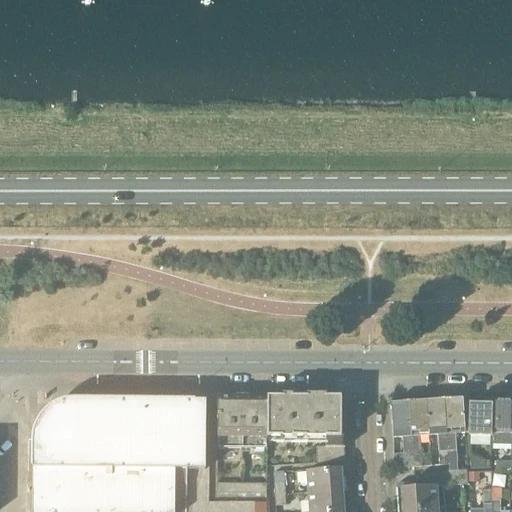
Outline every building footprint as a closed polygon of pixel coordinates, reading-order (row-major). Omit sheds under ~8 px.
[(217,401),(216,449),(266,449),(266,438),(267,397),(247,397),(247,395),(236,395),(236,397),(217,397),(217,401)] [(324,438),(324,448),(343,448),(344,437),(340,437),(340,398),(267,397),(266,438),(324,438)] [(443,401),(447,453),(456,452),(455,434),(464,434),(462,399),(443,401)] [(32,452),(30,511),(173,511),(174,470),(204,470),(204,401),(74,400),(68,401),(66,401),(60,403),(55,405),(53,406),(51,407),(48,409),(46,410),(44,412),(42,414),(41,416),(39,418),(38,421),(36,423),(35,425),(34,428),(33,430),(32,433),(32,436),(31,438),(31,441),(31,444),(31,446),(31,449),(32,452)] [(491,403),(491,405),(490,434),(511,434),(511,400),(507,401),(505,403),(491,403)] [(443,401),(426,402),(428,436),(436,436),(437,453),(447,453),(443,401)] [(408,403),(412,467),(421,466),(419,437),(428,436),(426,402),(408,403)] [(490,437),(490,434),(491,405),(485,405),(482,405),(479,402),(474,402),(471,404),(469,404),(468,436),(490,437)] [(408,403),(390,404),(392,439),(400,438),(401,454),(393,455),(394,469),(412,467),(408,403)] [(343,449),(343,448),(324,448),(315,448),(317,464),(345,462),(343,449)] [(470,470),(484,469),(483,460),(469,457),(470,470)] [(511,461),(495,461),(495,472),(511,472),(511,463),(511,461)] [(342,490),(340,469),(306,471),(307,493),(342,490)] [(449,486),(456,486),(454,470),(448,471),(449,486)] [(462,485),(461,470),(454,470),(456,486),(462,485)] [(435,487),(442,487),(441,471),(434,472),(435,487)] [(441,471),(442,487),(449,486),(448,471),(441,471)] [(420,473),(421,488),(428,488),(427,472),(420,473)] [(428,488),(434,487),(435,487),(434,472),(427,472),(428,488)] [(479,472),(467,473),(467,481),(480,481),(479,472)] [(273,484),(273,495),(285,494),(284,483),(273,484)] [(229,495),(229,484),(216,484),(216,495),(229,495)] [(241,495),(241,484),(229,484),(229,495),(241,495)] [(253,494),(253,484),(241,484),(241,495),(253,494)] [(253,494),(266,494),(266,484),(253,484),(253,494)] [(434,487),(428,488),(421,488),(415,488),(415,484),(395,485),(397,511),(436,509),(434,487)] [(307,493),(308,511),(342,511),(342,490),(307,493)] [(490,511),(491,500),(490,491),(482,491),(482,510),(469,511),(490,511)] [(285,505),(285,494),(273,495),(274,506),(285,505)] [(491,500),(490,511),(499,511),(500,500),(492,500),(491,500)]
